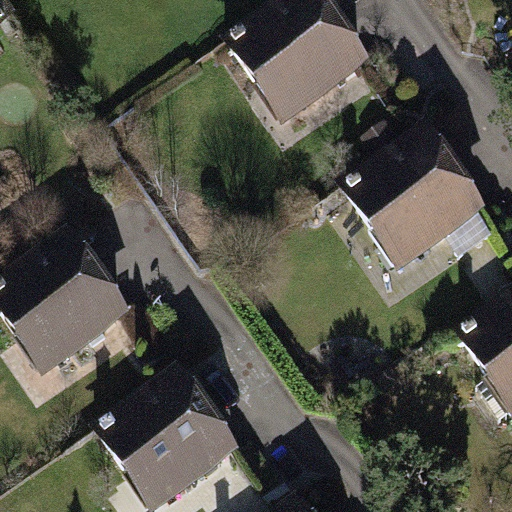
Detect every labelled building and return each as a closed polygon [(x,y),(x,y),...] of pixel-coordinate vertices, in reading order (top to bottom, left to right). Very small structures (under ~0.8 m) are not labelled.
[(312,0),(293,0),(227,45),(259,91),(272,82),(295,114),(361,69),(312,0)] [(395,142),(385,127),(362,142),(373,157),(395,142)] [(422,137),(344,191),(376,236),(389,227),(412,259),(477,215),(422,137)] [(66,242),(0,286),(0,314),(19,342),(32,332),(54,365),(120,320),(66,242)] [(511,300),(460,336),(490,382),(478,390),(500,423),(511,415),(511,300)] [(175,378),(96,433),(129,480),(142,470),(165,502),(230,457),(175,378)]
